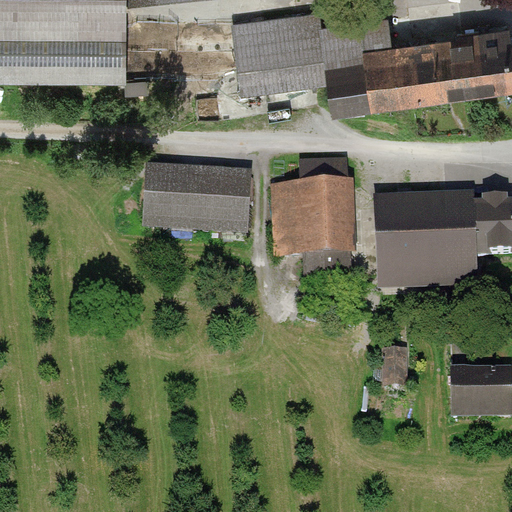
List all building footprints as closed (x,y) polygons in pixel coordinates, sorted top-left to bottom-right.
[(0,0),(0,79),(124,79),(123,0),(0,0)] [(339,113),(511,92),(511,28),(392,43),(389,15),(324,23),(322,12),(236,22),(245,95),(335,85),(339,113)] [(301,187),(275,188),(278,259),(305,257),(306,282),(353,280),(348,164),(300,166),(301,187)] [(253,177),(152,170),(148,233),(249,240),(253,177)] [(473,200),(377,203),(380,295),(476,293),(475,259),(511,257),(511,207),(473,209),(473,200)] [(386,359),(387,384),(404,383),(403,358),(386,359)] [(511,370),(450,370),(449,420),(511,421),(511,370)]
